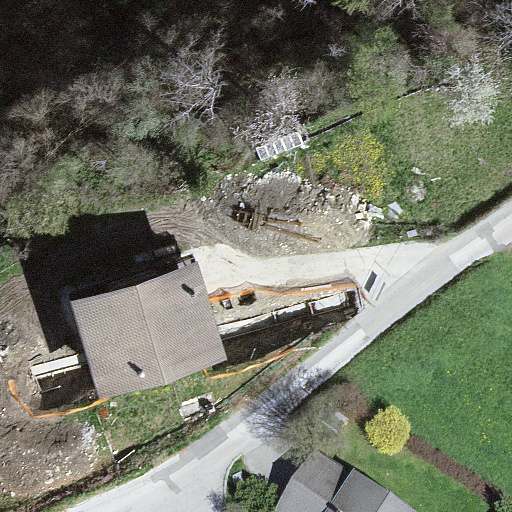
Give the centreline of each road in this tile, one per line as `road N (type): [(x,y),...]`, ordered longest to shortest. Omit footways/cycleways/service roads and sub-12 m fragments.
road 1 (residential): [(125,511),(164,498),(468,243),(511,219)]
road 2 (track): [(226,268),(468,243)]
